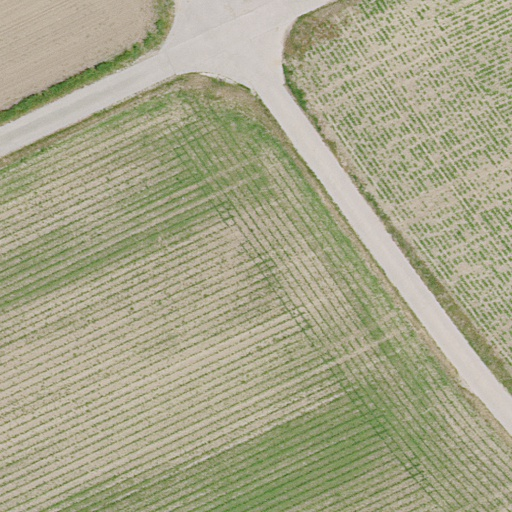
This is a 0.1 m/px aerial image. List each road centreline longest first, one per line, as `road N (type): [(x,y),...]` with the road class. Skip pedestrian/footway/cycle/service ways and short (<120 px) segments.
road 1 (track): [(511,415),(228,29),(291,0)]
road 2 (unclassified): [(0,133),(228,29)]
